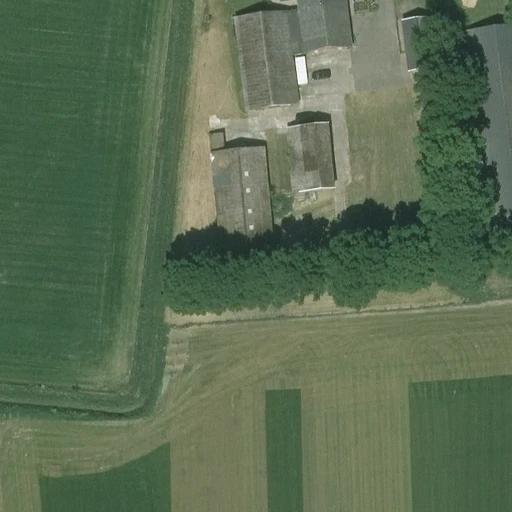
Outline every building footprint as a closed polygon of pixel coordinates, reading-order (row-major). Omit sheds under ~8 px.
[(296,0),(298,13),(234,21),(246,114),(298,107),(292,59),(304,57),(351,51),(344,0),(296,0)] [(415,55),(407,56),(409,74),(433,71),(427,21),(411,23),(415,55)] [(511,27),(464,34),(490,238),(511,235),(511,27)] [(327,127),(285,131),(291,196),(334,192),(327,127)] [(264,150),(209,156),(220,267),(274,262),(264,150)]
